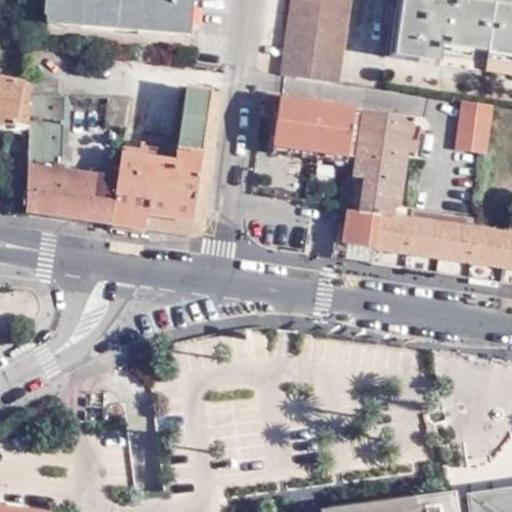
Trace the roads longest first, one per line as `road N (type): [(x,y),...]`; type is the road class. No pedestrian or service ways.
road 1 (secondary): [(213,277),(511,324)]
road 2 (residential): [(213,277),(254,0)]
road 3 (residential): [(106,261),(90,325),(47,361),(0,384)]
